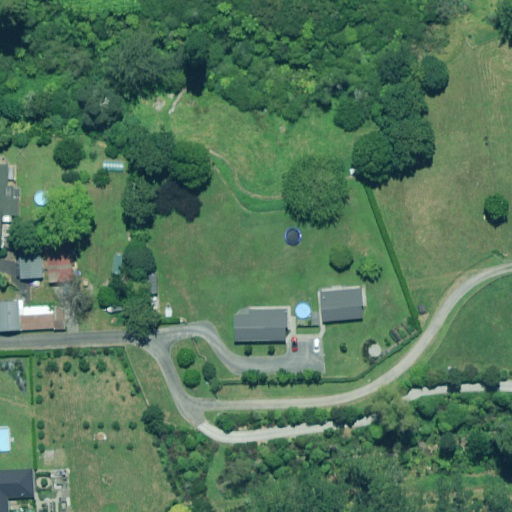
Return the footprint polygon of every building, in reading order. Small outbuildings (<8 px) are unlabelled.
[(5,223),(13,223),(14,217),(20,217),(21,201),(15,201),(17,167),(0,165),(0,249),(3,250),(5,223)] [(0,274),(19,274),(20,281),(45,280),(44,248),(18,249),(19,256),(0,256),(0,274)] [(162,286),(153,285),(154,276),(145,276),(144,296),(161,297),(162,286)] [(365,319),(363,290),(322,294),(324,323),(365,319)] [(25,309),(25,302),(0,303),(0,332),(57,330),(56,307),(25,309)] [(289,342),(289,309),(247,310),(247,316),(237,316),(237,342),(289,342)] [(0,471),(0,511),(9,511),(10,498),(35,498),(35,472),(0,471)]
